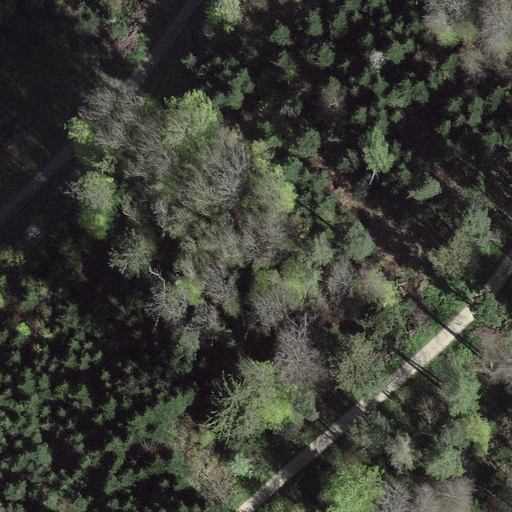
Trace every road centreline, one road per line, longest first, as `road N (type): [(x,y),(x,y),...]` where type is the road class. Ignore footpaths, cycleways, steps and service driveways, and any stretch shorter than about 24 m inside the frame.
road 1 (track): [(248,511),(486,301),(511,264)]
road 2 (track): [(195,0),(149,64),(0,208)]
